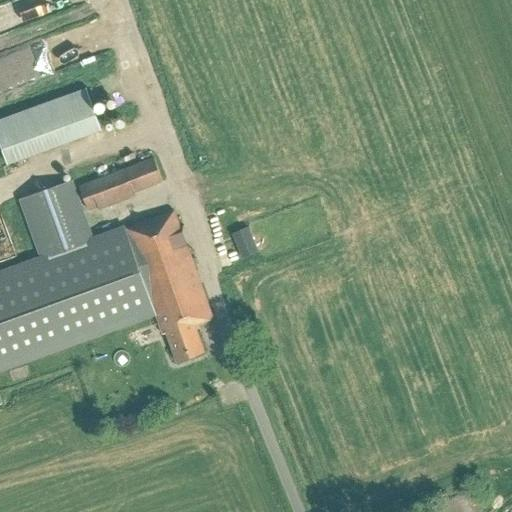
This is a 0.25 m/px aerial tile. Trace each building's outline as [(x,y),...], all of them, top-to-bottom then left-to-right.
[(13,0),(0,4),(0,37),(73,14),(69,0),(13,0)] [(6,88),(76,63),(78,63),(117,49),(126,50),(126,26),(122,15),(117,14),(72,31),(75,31),(36,45),(33,45),(3,55),(3,80),(6,88)] [(131,78),(124,88),(137,97),(144,87),(131,78)] [(0,117),(0,148),(5,163),(99,128),(84,87),(0,117)] [(161,180),(153,158),(78,187),(87,209),(161,180)] [(0,404),(0,403),(0,365),(153,311),(162,335),(176,363),(204,353),(194,325),(211,319),(173,212),(93,240),(72,181),(20,200),(40,254),(0,268),(0,404)] [(259,247),(275,240),(266,216),(250,223),(259,247)] [(258,251),(249,227),(231,234),(241,258),(258,251)]
